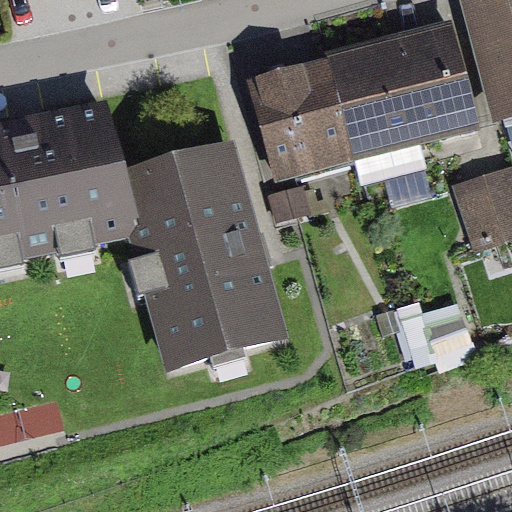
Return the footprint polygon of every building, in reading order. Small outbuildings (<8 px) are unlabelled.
[(511,0),(459,0),(495,133),(511,128),(511,0)] [(453,32),(329,64),(330,68),(345,125),(355,164),(356,170),(480,138),(479,132),(469,93),(453,32)] [(275,191),(356,170),(355,164),(345,125),(330,68),(249,89),(275,191)] [(109,109),(0,131),(0,275),(138,247),(124,182),(109,109)] [(167,384),(290,351),(237,152),(124,182),(138,247),(167,384)] [(511,172),(454,192),(476,259),(511,247),(511,172)]
